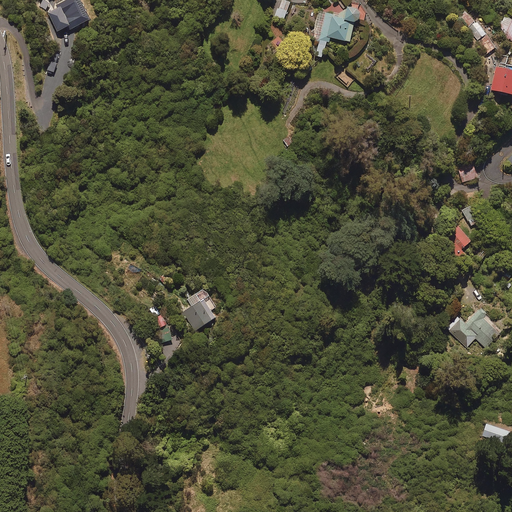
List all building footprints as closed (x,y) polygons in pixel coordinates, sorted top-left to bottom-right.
[(90,16),(80,0),(58,0),(56,2),(58,4),(47,11),(58,28),(69,22),(71,27),(90,16)] [(289,0),(287,0),(281,0),(279,8),(277,7),(275,15),(284,18),(289,0)] [(359,6),(347,4),(345,16),(318,10),(313,39),(315,39),(312,54),(322,56),(326,35),(350,40),(354,20),(356,20),(359,6)] [(475,19),(467,10),(460,16),(467,25),(475,19)] [(511,17),(505,14),(500,25),(507,28),(504,36),(511,39),(511,17)] [(486,31),(476,20),(467,28),(476,39),(486,31)] [(496,45),(487,33),(475,43),(484,54),(496,45)] [(57,60),(51,58),(46,71),(52,73),(57,60)] [(511,65),(496,63),(491,87),(511,91),(511,65)] [(479,220),(470,209),(464,214),(472,225),(479,220)] [(471,238),(460,227),(447,241),(458,252),(471,238)] [(216,305),(207,293),(182,311),(195,329),(214,315),(210,309),(216,305)] [(493,330),(496,326),(479,308),(464,321),(459,316),(447,327),(466,348),(476,338),(484,347),(498,335),(493,330)] [(505,429),(486,422),(483,432),(502,438),(505,429)]
